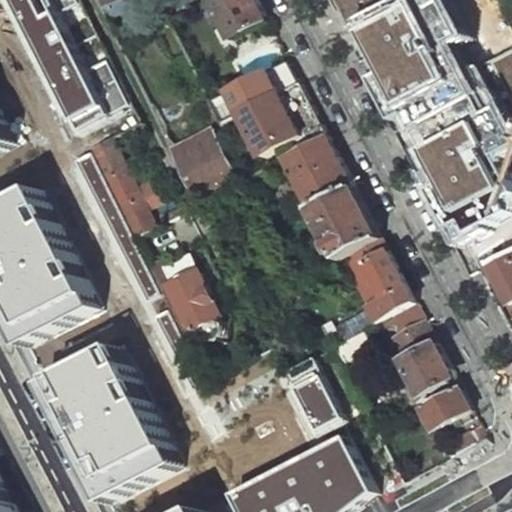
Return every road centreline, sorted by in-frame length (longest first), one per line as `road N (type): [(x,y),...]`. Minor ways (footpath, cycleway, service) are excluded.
road 1 (residential): [(298,0),(511,405)]
road 2 (residential): [(77,511),(0,361)]
